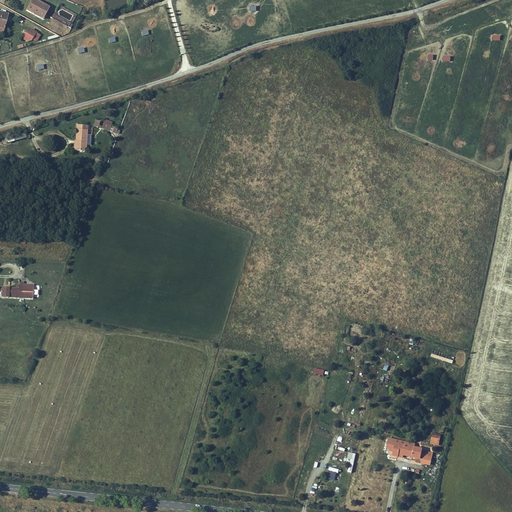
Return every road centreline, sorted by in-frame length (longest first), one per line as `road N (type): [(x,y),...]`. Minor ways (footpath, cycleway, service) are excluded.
road 1 (unclassified): [(0,126),(188,72),(266,40),(443,0)]
road 2 (secondary): [(255,511),(0,486)]
